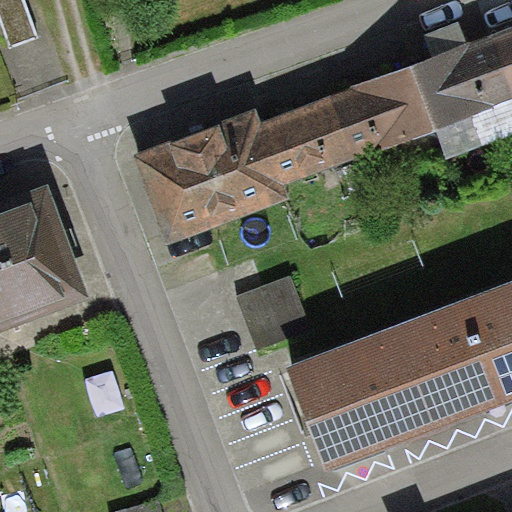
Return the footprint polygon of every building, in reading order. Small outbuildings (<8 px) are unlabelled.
[(17,0),(0,0),(0,36),(6,53),(34,42),(17,0)] [(511,32),(405,73),(432,141),(511,110),(511,32)] [(352,101),(373,156),(376,163),(432,141),(405,73),(349,95),(352,101)] [(252,138),(272,193),(373,156),(352,101),(252,138)] [(272,193),(252,138),(245,120),(127,164),(160,252),(278,208),(272,193)] [(40,198),(0,213),(0,335),(81,305),(40,198)] [(288,282),(235,302),(256,357),(309,336),(288,282)] [(511,286),(500,292),(511,324),(511,286)] [(511,400),(511,324),(500,292),(282,370),(318,470),(511,400)]
